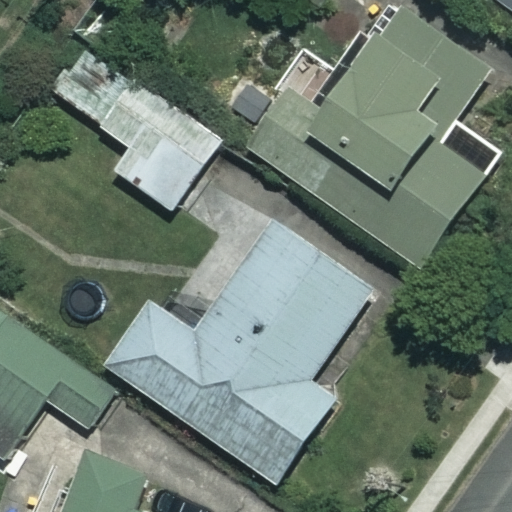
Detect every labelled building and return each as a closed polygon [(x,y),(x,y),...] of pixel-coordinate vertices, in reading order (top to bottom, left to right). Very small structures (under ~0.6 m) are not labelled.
[(495,64),(404,0),(397,0),(321,108),(292,87),(252,143),(422,264),(491,166),(446,134),(495,64)] [(290,0),(323,19),(334,0),(290,0)] [(233,144),(91,34),(53,84),(133,146),(117,167),(179,215),(233,144)] [(374,288),(277,220),(201,330),(153,296),(109,360),(279,478),(338,393),(313,376),(374,288)] [(118,388),(0,306),(0,450),(8,456),(48,398),(90,427),(118,388)] [(29,511),(150,511),(136,506),(148,477),(59,440),(29,511)]
